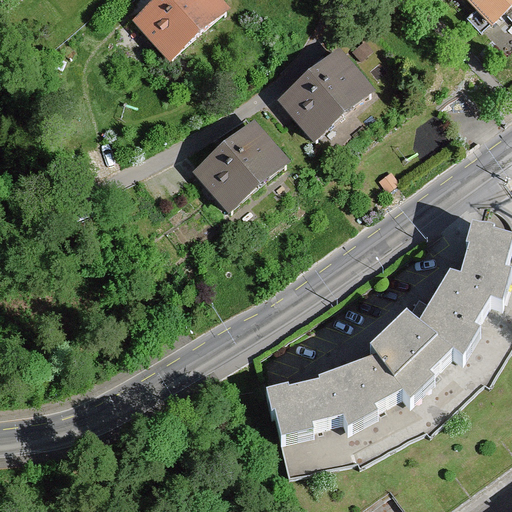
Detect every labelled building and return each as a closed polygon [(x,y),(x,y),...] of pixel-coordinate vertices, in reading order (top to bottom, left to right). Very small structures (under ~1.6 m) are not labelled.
[(232,17),(216,0),(163,0),(135,26),(175,69),(232,17)] [(511,14),(511,0),(460,0),(492,34),(511,16),(511,14)] [(375,99),(337,57),(280,108),(318,150),(375,99)] [(439,114),(367,166),(394,203),(466,151),(439,114)] [(290,171),(253,128),(192,181),(229,224),(290,171)] [(406,325),(369,359),(375,367),(317,387),(318,391),(288,398),(287,395),(265,400),(269,424),(273,423),(280,451),(313,443),(311,436),(342,428),(346,440),(377,425),(376,417),(402,403),(409,413),(432,391),(428,385),(451,362),(462,370),(479,342),(472,339),(489,310),(501,314),(509,283),(503,282),(511,250),(511,248),(492,243),(492,239),(471,232),(465,253),(468,254),(460,285),(448,282),(418,334),(406,325)] [(511,424),(399,507),(402,511),(456,511),(511,471),(511,424)]
